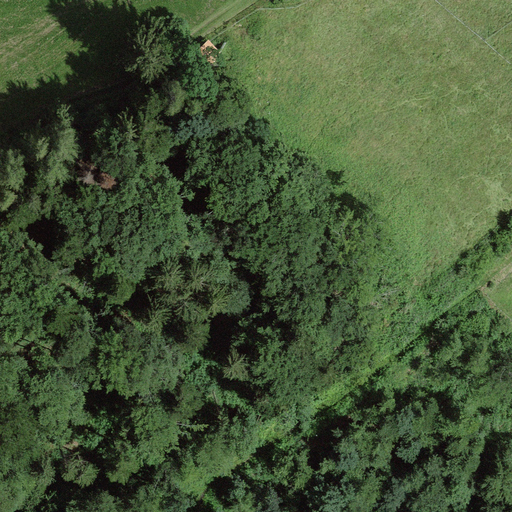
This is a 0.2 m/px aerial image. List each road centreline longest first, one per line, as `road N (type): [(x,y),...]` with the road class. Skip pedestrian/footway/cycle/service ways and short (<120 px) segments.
road 1 (track): [(511,256),(381,402),(310,511)]
road 2 (track): [(280,0),(123,81),(0,160)]
